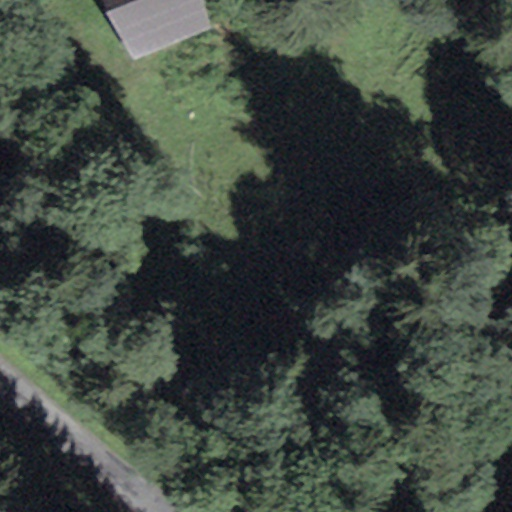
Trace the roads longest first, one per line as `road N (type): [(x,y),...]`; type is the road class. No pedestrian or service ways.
road 1 (track): [(0,91),(187,402),(288,511)]
road 2 (unclassified): [(0,373),(163,511)]
